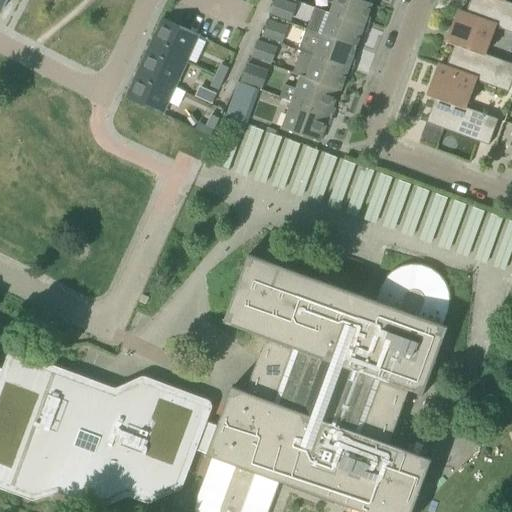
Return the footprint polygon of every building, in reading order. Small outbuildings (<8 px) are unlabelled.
[(288,0),(274,0),(270,13),(290,21),(296,3),(288,0)] [(370,4),(357,0),(334,0),(330,14),(367,27),(371,18),(367,17),(372,5),(370,4)] [(495,26),(511,32),(511,4),(504,1),(504,0),(470,0),(465,15),(495,26)] [(495,26),(465,15),(458,12),(449,35),(457,38),(446,68),(476,79),(475,81),(508,93),(511,81),(511,64),(485,55),(495,26)] [(330,14),(322,35),(358,48),(362,36),(364,37),(367,27),(330,14)] [(260,35),(279,43),(286,25),(267,17),(260,35)] [(186,62),(198,36),(163,20),(151,46),(186,62)] [(300,52),(352,70),(355,61),(353,60),(358,48),(322,35),(306,29),(298,51),(300,52)] [(271,62),(276,45),(256,39),(250,56),(271,62)] [(174,87),(186,62),(151,46),(139,71),(174,87)] [(348,80),(352,70),(300,52),(292,73),(301,76),(339,90),(340,91),(345,79),(348,80)] [(223,79),(228,68),(221,65),(216,76),(223,79)] [(476,79),(446,68),(438,65),(430,88),(437,91),(426,123),(489,146),(498,120),(465,108),(475,81),(476,79)] [(239,83),(253,88),(259,71),(245,66),(239,83)] [(162,113),(174,87),(139,71),(127,97),(162,113)] [(218,90),(223,79),(216,76),(211,87),(218,90)] [(292,102),(332,117),(334,109),(332,108),(339,90),(301,76),(296,89),(284,85),(280,98),(292,102)] [(249,106),(233,100),(227,116),(243,122),(249,106)] [(332,117),(292,102),(282,129),(319,142),(326,123),(329,124),(332,117)] [(206,126),(214,130),(219,119),(211,115),(206,126)] [(511,216),(247,128),(231,174),(511,268),(511,216)] [(190,448),(208,455),(207,456),(209,456),(210,455),(213,457),(197,499),(196,504),(195,510),(195,511),(267,511),(276,489),(272,488),(274,480),(361,511),(412,511),(431,460),(389,445),(409,391),(423,396),(434,367),(448,328),(443,326),(448,313),(449,308),(450,303),(450,298),(449,292),(447,287),(444,282),(441,278),(437,274),(433,271),(428,269),(423,267),(418,266),(413,265),(407,266),(402,267),(397,269),(393,272),(389,275),(385,279),(382,284),(380,288),(378,294),(383,296),(380,303),(248,255),(223,323),(266,339),(246,393),(232,387),(218,427),(200,420),(205,407),(144,384),(116,397),(14,359),(9,372),(0,368),(0,481),(34,494),(60,487),(101,502),(128,489),(149,497),(176,484),(190,448)] [(27,335),(37,341),(41,334),(31,328),(27,335)]
